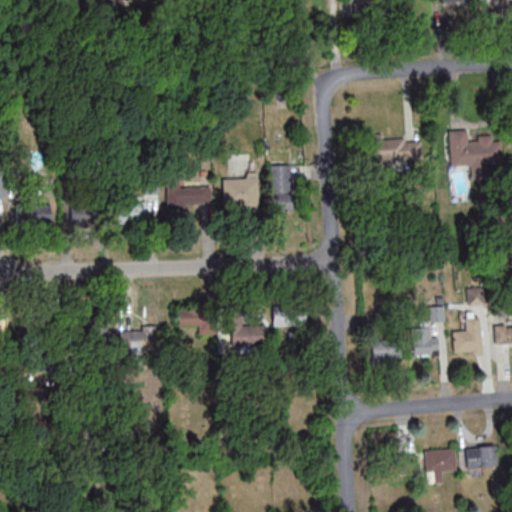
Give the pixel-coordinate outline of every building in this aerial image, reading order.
[(467,130),(449,130),(449,165),(500,164),(500,137),(467,137),(467,130)] [(421,138),(381,139),(381,133),(363,134),(364,161),(421,159),(421,138)] [(271,164),(271,209),(291,209),(291,164),(271,164)] [(222,177),(222,206),(257,206),(257,177),(222,177)] [(166,210),(210,210),(210,186),(183,186),(183,178),(166,178),(166,210)] [(123,195),(123,219),(146,219),(146,195),(123,195)] [(50,224),(50,203),(15,203),(15,224),(50,224)] [(95,204),(69,204),(69,223),(95,223),(95,204)] [(271,305),(271,326),(305,326),(305,305),(271,305)] [(205,314),(179,314),(179,348),(205,348),(205,314)] [(20,339),(48,339),(48,317),(20,317),(20,339)] [(81,318),(81,345),(106,345),(106,318),(81,318)] [(464,319),(464,332),(452,332),(452,354),(481,354),(481,319),(464,319)] [(231,323),(231,346),(265,346),(265,323),(231,323)] [(495,346),(511,345),(511,325),(494,326),(495,346)] [(119,352),(157,352),(157,327),(119,327),(119,352)] [(429,327),(412,327),(412,355),(438,355),(438,336),(429,336),(429,327)] [(401,339),(371,339),(371,358),(401,358),(401,339)] [(495,446),(465,446),(465,466),(495,466),(495,446)] [(454,447),(425,449),(426,482),(445,481),(444,469),(455,469),(454,447)]
